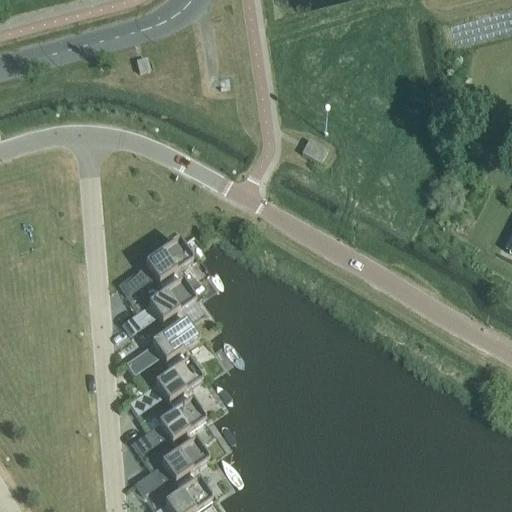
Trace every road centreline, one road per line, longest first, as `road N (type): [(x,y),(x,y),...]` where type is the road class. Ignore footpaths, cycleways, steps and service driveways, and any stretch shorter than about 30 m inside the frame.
road 1 (unclassified): [(511,353),(182,164)]
road 2 (residential): [(85,133),(116,511)]
road 3 (tertiary): [(0,68),(144,30),(191,0)]
